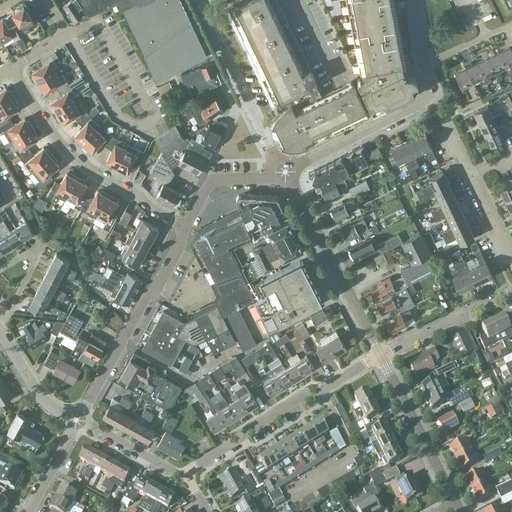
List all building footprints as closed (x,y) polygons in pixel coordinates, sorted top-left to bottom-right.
[(73,0),(69,0),(68,0),(61,5),(72,20),(82,13),(73,0)] [(136,0),(77,0),(88,15),(101,7),(114,0),(116,0),(121,9),(137,1),(136,0)] [(195,39),(196,37),(189,24),(191,23),(180,0),(146,0),(144,1),(139,4),(137,1),(121,9),(126,20),(150,71),(159,64),(164,71),(191,58),(183,47),(185,45),(186,46),(187,46),(188,47),(189,47),(190,47),(191,47),(192,47),(193,46),(194,45),(195,44),(195,43),(195,42),(195,41),(195,40),(195,39)] [(301,146),(306,144),(368,114),(352,80),(322,94),(276,0),(244,0),(228,8),(279,112),(276,115),(274,118),(272,121),(272,122),(271,123),(271,126),(271,128),(271,131),(271,133),(272,135),(273,137),(274,139),(275,141),(277,142),(278,143),(280,144),(282,145),(285,146),(289,147),(292,147),(296,147),(301,146)] [(341,0),(342,0),(342,2),(341,2),(339,0),(325,0),(332,14),(341,12),(341,8),(343,7),(346,17),(349,26),(350,27),(350,26),(351,26),(360,71),(360,70),(363,76),(357,80),(373,112),(401,98),(400,97),(414,91),(415,90),(416,89),(416,88),(417,86),(417,85),(417,83),(417,82),(416,80),(415,79),(414,78),(413,77),(412,76),(411,76),(409,75),(408,75),(406,76),(400,63),(406,62),(397,18),(398,17),(398,18),(399,18),(399,16),(399,8),(398,0),(341,0)] [(13,25),(19,36),(30,30),(27,25),(33,22),(26,10),(28,9),(25,4),(24,3),(23,3),(23,2),(22,3),(16,6),(17,8),(12,11),(18,22),(13,25)] [(19,36),(13,25),(8,28),(2,18),(0,18),(0,38),(2,41),(5,45),(15,39),(19,36)] [(498,52),(505,66),(509,74),(511,72),(511,67),(510,63),(511,62),(511,51),(509,46),(498,52)] [(31,76),(36,83),(54,71),(59,68),(53,60),(58,57),(54,51),(39,60),(42,65),(31,72),(33,75),(31,76)] [(494,71),(505,66),(498,52),(487,57),(494,71)] [(488,74),(494,71),(487,57),(477,62),(483,76),(487,83),(491,81),(488,74)] [(211,61),(181,74),(190,95),(218,84),(214,74),(216,73),(211,61)] [(487,83),(483,76),(477,62),(466,67),(472,81),(478,79),(481,86),(487,83)] [(476,88),(472,81),(466,67),(455,72),(461,86),(467,84),(470,91),(476,88)] [(57,90),(68,84),(62,74),(57,77),(54,71),(36,83),(40,90),(42,88),(44,92),(54,85),(57,90)] [(168,81),(163,84),(157,87),(161,96),(173,90),(168,81)] [(504,92),(511,88),(511,83),(502,88),(504,92)] [(54,113),(73,102),(70,96),(74,94),(68,84),(57,90),(60,95),(50,102),(52,105),(50,106),(54,113)] [(0,104),(13,96),(9,89),(7,89),(5,88),(0,90),(0,104)] [(493,97),(504,92),(502,88),(491,93),(493,97)] [(483,102),(493,97),(491,93),(480,98),(483,102)] [(0,125),(10,119),(7,114),(17,108),(16,104),(18,103),(13,96),(0,104),(0,125)] [(189,118),(192,115),(199,125),(222,110),(214,98),(200,107),(196,101),(183,109),(189,118)] [(483,104),(483,102),(480,98),(469,103),(472,109),(483,104)] [(77,121),(87,113),(83,109),(81,104),(76,107),(73,102),(54,113),(58,120),(60,119),(62,122),(73,115),(77,121)] [(478,123),(492,116),(487,105),(473,112),(478,123)] [(81,145),(99,125),(91,117),(87,113),(77,121),(82,126),(74,135),(76,138),(75,140),(81,145)] [(484,134),(498,127),(495,122),(503,118),(500,113),(492,116),(478,123),(484,134)] [(13,138),(32,127),(28,120),(26,121),(24,118),(13,124),(10,119),(0,125),(0,126),(9,141),(13,138)] [(220,129),(223,123),(217,120),(210,124),(209,124),(204,135),(198,133),(195,139),(201,141),(205,143),(214,148),(223,131),(220,129)] [(498,127),(484,134),(486,138),(483,140),(486,146),(503,138),(504,139),(506,137),(503,132),(507,130),(504,124),(498,127)] [(105,146),(112,135),(108,133),(104,129),(100,133),(96,129),(99,125),(81,145),(87,151),(88,149),(91,151),(99,142),(105,146)] [(19,157),(29,149),(26,144),(36,138),(34,135),(36,133),(32,127),(13,138),(19,148),(15,150),(19,157)] [(163,152),(161,153),(169,167),(178,164),(197,174),(210,150),(203,146),(204,145),(205,143),(201,141),(195,139),(195,140),(191,138),(190,140),(185,138),(182,140),(174,127),(154,139),(163,152)] [(413,138),(420,152),(425,149),(431,160),(436,157),(424,132),(413,138)] [(115,168),(125,148),(119,146),(122,141),(117,139),(112,135),(105,146),(111,150),(106,161),(109,163),(108,165),(115,168)] [(414,155),(420,152),(413,138),(402,143),(414,168),(419,165),(414,155)] [(418,177),(414,168),(402,143),(391,148),(398,163),(404,160),(413,179),(418,177)] [(99,144),(94,151),(99,154),(103,147),(99,144)] [(125,148),(115,168),(122,172),(123,170),(127,171),(132,160),(138,163),(143,152),(137,149),(127,144),(125,148)] [(370,161),(363,146),(345,155),(342,157),(349,172),(370,161)] [(31,172),(52,154),(47,148),(45,149),(43,147),(33,155),(29,149),(19,157),(23,163),(31,172)] [(371,159),(381,154),(378,147),(367,152),(371,159)] [(169,167),(161,153),(161,152),(158,159),(157,159),(149,173),(155,176),(154,178),(160,182),(153,194),(171,205),(178,191),(166,185),(172,173),(169,167)] [(52,154),(31,172),(38,180),(34,183),(39,189),(52,177),(48,173),(58,165),(55,162),(57,161),(52,154)] [(315,170),(311,179),(317,190),(335,181),(343,176),(350,173),(349,172),(342,157),(316,170),(315,170)] [(381,164),(375,166),(377,172),(383,170),(381,164)] [(418,196),(448,182),(442,171),(428,178),(431,183),(417,190),(414,184),(411,186),(414,193),(416,192),(418,196)] [(66,196),(77,176),(70,172),(69,175),(66,173),(60,183),(54,180),(46,196),(52,199),(54,195),(64,200),(67,196),(66,196)] [(79,209),(85,198),(80,195),(86,184),(83,183),(84,180),(77,176),(66,196),(67,196),(76,201),(73,206),(79,209)] [(343,176),(335,181),(335,183),(321,190),(327,201),(344,192),(342,187),(347,184),(343,176)] [(348,188),(353,197),(370,189),(365,180),(348,188)] [(504,199),(511,195),(511,181),(499,188),(504,199)] [(439,200),(453,193),(448,182),(418,196),(421,202),(436,194),(439,200)] [(95,217),(108,194),(101,190),(100,192),(97,190),(91,201),(85,198),(79,209),(85,212),(95,217)] [(255,238),(276,227),(274,224),(285,219),(280,209),(283,207),(278,196),(241,193),(239,194),(237,196),(236,198),(237,200),(243,213),(253,235),(255,238)] [(433,216),(458,204),(453,193),(439,200),(442,205),(431,210),(433,216)] [(108,194),(95,217),(104,223),(102,228),(108,231),(117,216),(111,213),(117,202),(114,200),(115,198),(108,194)] [(39,196),(32,203),(39,209),(46,202),(39,196)] [(353,199),(344,203),(331,209),(332,211),(332,213),(332,215),(335,215),(337,219),(351,212),(350,210),(357,207),(353,199)] [(449,221),(463,215),(458,204),(433,216),(436,221),(446,216),(449,221)] [(15,212),(18,218),(23,216),(19,210),(15,212)] [(118,223),(125,227),(132,214),(125,210),(118,223)] [(232,245),(253,235),(243,213),(200,233),(199,238),(195,240),(214,278),(238,266),(238,265),(241,264),(232,245)] [(444,237),(468,225),(463,215),(449,221),(452,227),(441,232),(444,237)] [(133,231),(151,240),(158,228),(140,218),(136,225),(133,231)] [(23,239),(15,227),(10,230),(3,219),(0,221),(0,225),(5,233),(12,245),(23,239)] [(359,233),(368,229),(363,219),(342,230),(346,239),(354,236),(355,237),(359,235),(359,233)] [(15,227),(23,239),(33,232),(26,220),(15,227)] [(232,245),(241,264),(244,268),(242,269),(248,280),(263,273),(262,271),(303,250),(298,239),(295,241),(291,232),(294,231),(288,220),(276,227),(255,238),(253,235),(232,245)] [(308,220),(303,222),(314,247),(319,244),(308,220)] [(12,245),(5,233),(0,225),(0,234),(1,236),(0,236),(0,247),(2,252),(12,245)] [(371,228),(374,234),(379,231),(376,225),(371,228)] [(468,225),(444,237),(446,242),(457,237),(460,243),(474,237),(468,225)] [(109,234),(116,238),(118,239),(121,233),(112,228),(109,234)] [(151,240),(133,231),(129,237),(128,237),(125,242),(126,242),(129,244),(144,252),(151,240)] [(396,291),(412,283),(439,269),(432,255),(421,233),(400,244),(411,265),(400,270),(403,275),(392,280),(396,291)] [(378,244),(382,252),(402,242),(398,234),(378,244)] [(368,252),(377,247),(375,245),(373,246),(370,239),(351,248),(355,258),(363,254),(364,256),(368,253),(368,252)] [(144,252),(129,244),(126,242),(122,248),(123,248),(119,255),(137,265),(144,252)] [(469,257),(474,255),(470,244),(464,246),(469,257)] [(115,254),(102,247),(99,254),(111,261),(115,254)] [(388,250),(383,252),(372,258),(377,268),(388,262),(387,260),(392,257),(388,250)] [(474,266),(481,281),(492,276),(481,251),(475,253),(480,264),(474,266)] [(68,273),(71,268),(65,266),(68,259),(56,253),(50,264),(63,270),(68,273)] [(481,281),(474,266),(469,269),(464,259),(459,261),(470,286),(481,281)] [(262,297),(250,303),(265,331),(323,300),(323,299),(316,288),(317,288),(316,286),(310,274),(310,273),(309,272),(309,273),(303,261),(302,260),(263,280),(255,284),(262,297)] [(459,291),(470,286),(459,261),(454,264),(458,274),(452,277),(459,291)] [(45,274),(57,281),(60,275),(66,278),(68,273),(63,270),(50,264),(45,274)] [(238,266),(214,278),(221,293),(219,305),(183,322),(163,310),(142,348),(171,364),(184,339),(194,344),(206,338),(213,353),(236,342),(228,327),(223,316),(256,299),(238,266)] [(91,269),(88,275),(98,281),(102,275),(91,269)] [(107,277),(113,280),(135,292),(142,280),(127,272),(125,277),(112,269),(107,277)] [(52,292),(57,281),(45,274),(39,285),(52,292)] [(135,292),(113,280),(107,277),(103,285),(112,290),(110,294),(115,296),(114,298),(121,302),(122,300),(129,304),(135,292)] [(396,291),(392,280),(390,281),(385,284),(383,279),(377,282),(378,284),(370,288),(376,300),(388,294),(389,295),(396,291)] [(412,283),(396,291),(397,292),(377,302),(383,313),(396,306),(399,312),(414,305),(409,295),(416,291),(412,283)] [(46,302),(52,292),(39,285),(34,296),(46,302)] [(445,307),(451,304),(444,290),(438,293),(445,307)] [(66,312),(46,302),(34,296),(28,307),(41,313),(44,307),(59,315),(57,318),(63,319),(66,312)] [(77,314),(80,308),(73,305),(70,311),(77,314)] [(404,319),(412,315),(409,309),(401,313),(401,312),(386,320),(392,331),(407,324),(404,319)] [(310,316),(317,325),(327,319),(322,310),(310,316)] [(77,341),(73,348),(81,352),(78,358),(92,365),(96,358),(97,357),(106,342),(91,334),(88,340),(75,333),(82,320),(70,313),(65,322),(59,332),(77,341)] [(492,320),(492,322),(502,343),(511,338),(511,319),(506,322),(504,317),(503,318),(502,316),(500,315),(496,317),(492,320)] [(84,319),(81,323),(88,329),(91,325),(84,319)] [(502,343),(492,322),(492,320),(487,323),(488,324),(481,328),(486,337),(479,340),(485,351),(497,346),(502,343)] [(59,332),(65,322),(55,321),(50,332),(57,336),(59,332)] [(44,334),(48,332),(43,324),(37,327),(34,322),(30,324),(29,323),(22,326),(28,335),(26,336),(33,347),(47,339),(44,334)] [(296,329),(297,330),(303,339),(310,335),(303,324),(296,329)] [(298,342),(303,339),(297,330),(293,333),(298,342)] [(325,337),(336,354),(346,347),(336,330),(325,337)] [(272,342),(274,341),(280,337),(277,332),(268,337),(272,342)] [(280,337),(283,343),(289,339),(286,333),(280,337)] [(469,333),(450,342),(459,360),(475,353),(474,352),(477,350),(469,333)] [(277,347),(283,343),(280,337),(274,341),(277,347)] [(325,361),(336,354),(325,337),(320,340),(323,344),(317,348),(325,361)] [(258,349),(261,354),(262,355),(265,353),(267,354),(273,350),(268,343),(258,349)] [(255,358),(261,354),(258,349),(252,353),(255,358)] [(53,372),(53,373),(54,371),(63,377),(63,378),(73,383),(80,369),(61,358),(62,356),(51,350),(44,363),(51,367),(52,366),(55,368),(53,372)] [(423,357),(409,364),(415,377),(427,370),(428,373),(435,370),(432,364),(439,360),(434,350),(422,356),(423,357)] [(133,353),(118,380),(170,410),(175,402),(173,401),(181,387),(154,371),(156,368),(149,364),(150,362),(133,353)] [(244,365),(252,360),(248,353),(240,358),(244,365)] [(292,356),(296,361),(304,374),(314,367),(306,354),(300,358),(297,353),(292,356)] [(304,374),(296,361),(292,356),(288,359),(291,364),(285,368),(293,380),(304,374)] [(231,363),(233,367),(239,375),(245,371),(237,359),(231,363)] [(233,367),(231,363),(229,360),(219,366),(223,373),(233,367)] [(293,380),(285,368),(282,362),(271,369),(275,374),(283,387),(293,380)] [(425,400),(441,391),(438,385),(446,381),(444,376),(455,370),(452,365),(436,373),(439,379),(421,388),(423,392),(421,392),(425,400)] [(226,376),(223,373),(219,366),(210,371),(217,382),(226,376)] [(283,387),(275,374),(271,369),(260,375),(272,394),(283,387)] [(198,379),(205,390),(215,384),(208,373),(198,379)] [(485,374),(478,377),(482,385),(489,382),(485,374)] [(0,412),(5,409),(4,410),(0,404),(12,396),(6,387),(5,388),(0,379),(0,378),(0,377),(0,412)] [(182,389),(190,402),(190,403),(206,393),(198,380),(182,389)] [(238,397),(246,410),(257,403),(249,390),(244,384),(234,390),(235,392),(238,397)] [(355,412),(373,402),(368,391),(354,398),(357,403),(352,406),(355,412)] [(453,407),(458,404),(470,398),(467,393),(455,399),(453,393),(444,398),(441,391),(425,400),(428,406),(430,405),(432,410),(450,401),(453,407)] [(238,397),(235,392),(230,395),(233,400),(228,403),(236,416),(246,410),(238,397)] [(123,406),(127,399),(122,396),(118,404),(123,406)] [(236,416),(228,403),(224,397),(213,404),(217,410),(225,423),(236,416)] [(470,398),(458,404),(463,414),(474,408),(470,398)] [(123,406),(127,409),(131,401),(127,399),(123,406)] [(149,409),(156,415),(161,408),(154,402),(149,409)] [(373,402),(355,412),(353,413),(356,418),(363,414),(366,420),(379,414),(373,402)] [(225,423),(217,410),(213,404),(209,407),(213,413),(206,417),(214,429),(225,423)] [(491,407),(495,417),(503,413),(503,411),(498,404),(491,407)] [(114,422),(120,411),(109,405),(102,416),(114,422)] [(341,419),(346,416),(341,405),(335,408),(341,419)] [(124,413),(127,409),(123,406),(120,411),(114,422),(125,428),(131,417),(124,413)] [(145,419),(149,411),(144,409),(140,416),(145,419)] [(145,419),(149,421),(153,414),(149,411),(145,419)] [(459,412),(438,422),(444,435),(459,427),(456,421),(462,418),(459,412)] [(32,427),(34,422),(18,413),(7,431),(13,435),(10,441),(19,446),(21,443),(25,445),(27,440),(38,446),(43,436),(44,436),(45,434),(32,427)] [(162,427),(170,432),(178,420),(169,415),(162,427)] [(346,416),(341,419),(349,436),(360,430),(356,422),(351,425),(346,416)] [(131,417),(125,428),(136,435),(142,423),(137,420),(131,417)] [(147,426),(149,421),(145,419),(142,423),(136,435),(147,441),(154,430),(147,426)] [(310,427),(318,440),(321,445),(325,442),(322,437),(328,434),(320,421),(310,427)] [(372,445),(390,436),(384,424),(380,427),(377,421),(363,428),(369,440),(372,445)] [(321,445),(318,440),(310,427),(300,434),(308,446),(314,443),(317,448),(321,445)] [(337,448),(339,451),(345,447),(337,430),(329,434),(336,448),(337,448)] [(178,458),(184,446),(179,442),(181,439),(165,431),(157,446),(178,458)] [(302,450),(308,446),(300,434),(289,440),(297,453),(299,456),(304,453),(302,450)] [(377,457),(396,447),(390,436),(372,445),(377,457)] [(456,459),(468,453),(465,448),(471,445),(467,439),(450,447),(456,459)] [(287,459),(297,453),(289,440),(279,446),(287,459)] [(277,466),(287,459),(279,446),(269,453),(277,466)] [(396,447),(377,457),(380,461),(381,460),(385,466),(388,465),(402,458),(396,447)] [(339,452),(339,451),(337,448),(336,448),(326,454),(329,458),(339,452)] [(91,467),(97,455),(86,449),(79,460),(91,467)] [(483,457),(486,463),(502,455),(498,449),(483,457)] [(267,472),(277,466),(269,453),(259,459),(267,472)] [(468,453),(456,459),(462,471),(479,462),(476,457),(471,459),(468,453)] [(319,464),(329,458),(326,454),(316,460),(319,464)] [(366,454),(353,461),(356,467),(369,461),(366,454)] [(0,455),(0,465),(4,468),(0,475),(0,482),(2,484),(3,483),(15,489),(23,475),(17,472),(20,466),(9,460),(8,460),(0,455)] [(102,473),(108,462),(97,455),(91,467),(102,473)] [(309,471),(319,464),(316,460),(306,467),(309,471)] [(113,479),(119,468),(108,462),(102,473),(112,479),(113,479)] [(299,477),(309,471),(306,467),(296,473),(299,477)] [(83,468),(79,475),(84,478),(88,470),(83,468)] [(110,483),(114,485),(117,481),(124,486),(131,474),(119,468),(113,479),(112,479),(110,483)] [(383,475),(384,474),(382,468),(369,475),(372,480),(383,475)] [(396,468),(384,474),(383,475),(387,483),(395,478),(397,482),(396,483),(407,504),(421,496),(411,476),(401,481),(398,476),(400,476),(396,468)] [(88,470),(84,478),(88,480),(89,478),(92,473),(88,470)] [(250,487),(244,477),(239,480),(233,470),(220,478),(232,498),(250,487)] [(472,491),(484,484),(481,479),(486,477),(482,470),(465,478),(472,491)] [(250,473),(258,487),(262,484),(255,471),(250,473)] [(288,483),(299,477),(296,473),(286,479),(288,483)] [(346,476),(351,485),(356,483),(350,473),(346,476)] [(346,488),(351,485),(346,476),(341,479),(346,488)] [(278,490),(288,483),(286,479),(275,486),(278,490)] [(341,491),(346,488),(341,479),(336,481),(341,491)] [(106,490),(110,483),(105,480),(101,487),(106,490)] [(145,498),(152,486),(140,480),(136,487),(130,484),(122,498),(132,504),(138,494),(145,498)] [(263,483),(269,495),(274,492),(268,480),(263,483)] [(337,493),(341,491),(336,481),(331,484),(337,493)] [(495,489),(500,498),(511,491),(511,483),(511,481),(495,489)] [(110,493),(114,485),(110,483),(106,490),(110,493)] [(332,496),(337,493),(331,484),(327,487),(332,496)] [(484,484),(472,491),(478,503),(495,494),(491,487),(486,490),(484,484)] [(379,511),(380,511),(375,504),(381,501),(372,485),(363,490),(370,502),(357,509),(358,511),(379,511)] [(154,508),(163,492),(152,486),(145,498),(143,502),(154,508)] [(327,499),(332,496),(327,487),(322,489),(327,499)] [(76,510),(79,511),(84,511),(85,510),(73,503),(76,496),(62,488),(56,499),(70,507),(76,510)] [(322,501),(327,499),(322,489),(317,492),(322,501)] [(279,490),(268,496),(271,502),(282,495),(279,490)] [(154,508),(151,511),(158,511),(162,507),(168,510),(174,498),(163,492),(154,508)] [(318,504),(322,501),(317,492),(312,495),(318,504)] [(511,493),(500,499),(504,506),(511,501),(511,493)] [(313,507),(318,504),(312,495),(308,497),(313,507)] [(282,497),(272,503),(274,507),(285,501),(282,497)] [(308,509),(313,507),(308,497),(303,500),(308,509)] [(239,511),(252,511),(269,503),(266,498),(263,500),(252,506),(248,500),(236,507),(239,511)] [(79,511),(76,510),(70,507),(56,499),(50,510),(54,511),(67,511),(68,511),(70,511),(79,511)] [(303,511),(308,509),(303,500),(298,503),(303,511)] [(261,511),(271,507),(269,503),(252,511),(261,511)] [(297,511),(303,511),(298,503),(294,505),(297,511)]
